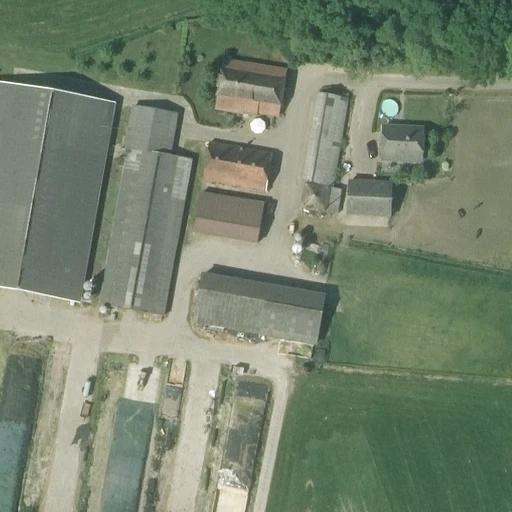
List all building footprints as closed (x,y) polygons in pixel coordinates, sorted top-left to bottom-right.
[(278,118),(286,72),(222,62),(215,111),(249,117),(249,113),(278,118)] [(0,290),(80,305),(115,106),(0,85),(0,290)] [(331,190),(337,151),(346,100),(318,95),(310,147),(303,185),(331,190)] [(173,253),(189,161),(168,157),(175,116),(132,108),(124,155),(127,156),(112,242),(111,242),(100,307),(162,318),(174,253),(173,253)] [(425,163),(426,131),(382,129),(381,161),(425,163)] [(265,192),(271,155),(209,144),(203,181),(265,192)] [(391,221),(392,184),(347,182),(345,219),(391,221)] [(257,246),(264,204),(199,193),(192,235),(257,246)] [(317,347),(326,296),(201,274),(192,326),(317,347)] [(215,511),(243,511),(245,475),(217,474),(215,511)]
